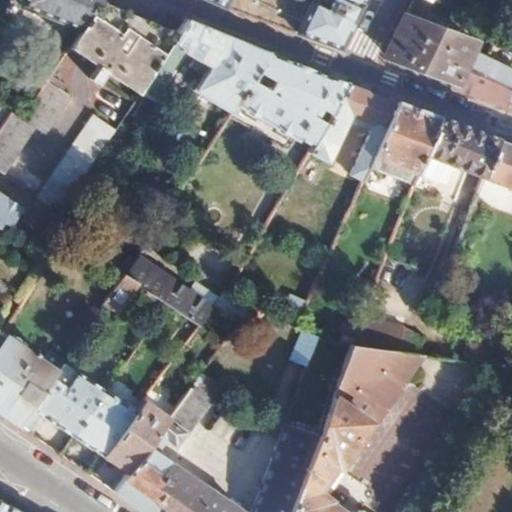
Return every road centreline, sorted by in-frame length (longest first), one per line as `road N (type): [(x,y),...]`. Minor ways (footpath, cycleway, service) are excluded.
road 1 (residential): [(166,0),(347,65)]
road 2 (residential): [(347,65),(511,128)]
